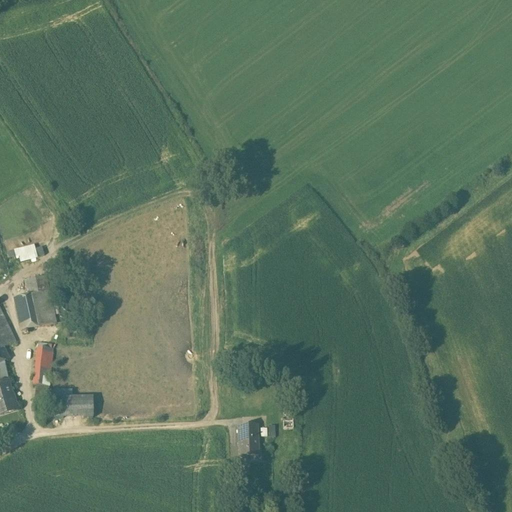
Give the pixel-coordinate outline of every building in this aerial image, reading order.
[(35,244),(7,251),(10,264),(39,257),(35,244)] [(51,288),(29,290),(30,304),(37,304),(40,338),(55,336),(51,288)] [(80,303),(77,302),(75,302),(72,302),(71,303),(69,303),(67,304),(65,306),(64,307),(63,309),(62,311),(61,313),(61,315),(61,316),(61,319),(61,321),(62,322),(63,324),(64,326),(66,327),(67,328),(69,329),(71,330),(73,330),(75,330),(78,330),(79,330),(81,329),(82,328),(85,327),(86,325),(88,323),(88,322),(89,320),(89,318),(89,316),(89,314),(89,313),(88,311),(88,310),(87,308),(86,307),(84,306),(83,305),(82,304),(80,303)] [(30,304),(15,306),(19,340),(40,338),(37,304),(30,304)] [(17,349),(1,312),(0,312),(0,342),(1,346),(5,354),(7,353),(17,349)] [(0,346),(0,370),(1,370),(7,367),(12,364),(7,353),(5,354),(1,346),(0,346)] [(52,354),(35,353),(34,367),(51,368),(52,354)] [(51,368),(34,367),(33,379),(50,380),(51,368)] [(50,380),(33,379),(32,391),(36,391),(49,392),(50,380)] [(2,387),(0,387),(0,418),(16,414),(14,406),(12,406),(7,387),(7,385),(2,386),(2,387)] [(49,392),(36,391),(35,409),(47,409),(49,392)] [(92,400),(52,402),(53,422),(93,420),(92,400)] [(291,404),(282,404),(282,414),(291,414),(291,404)] [(292,421),(282,422),(282,429),(292,429),(292,421)] [(257,426),(236,426),(237,457),(258,457),(257,426)]
